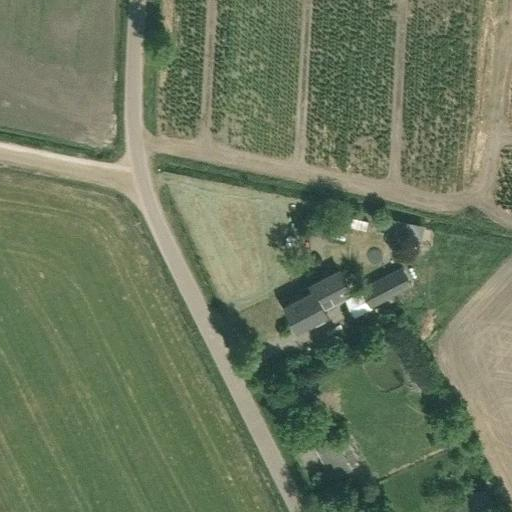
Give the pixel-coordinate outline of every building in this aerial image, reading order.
[(424,226),(390,219),(386,236),(420,243),(424,226)] [(335,237),(351,239),(353,225),(337,223),(335,237)] [(285,306),(296,330),(326,315),(322,306),(349,293),(339,272),(311,286),(314,292),(285,306)] [(402,272),(362,291),(370,307),(410,288),(402,272)] [(329,480),(351,470),(338,441),(327,446),(326,443),(318,447),(319,449),(316,451),(329,480)] [(477,511),(472,501),(451,511),(477,511)]
